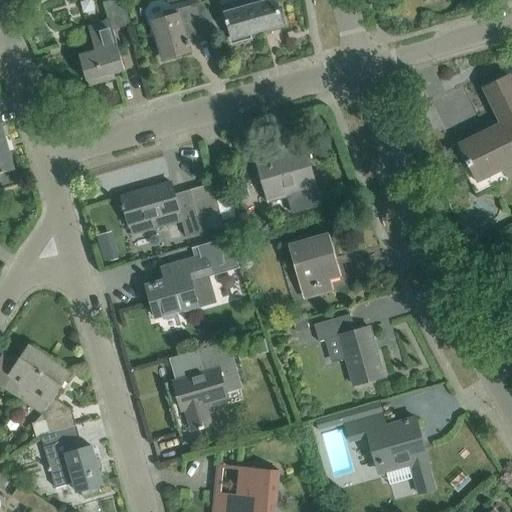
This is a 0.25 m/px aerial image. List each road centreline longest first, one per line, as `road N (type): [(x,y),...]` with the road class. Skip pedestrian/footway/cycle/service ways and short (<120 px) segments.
road 1 (residential): [(511,398),(397,195),(356,57)]
road 2 (residential): [(34,157),(356,57)]
road 3 (residential): [(137,511),(134,478),(51,211)]
road 4 (residential): [(356,57),(511,8)]
